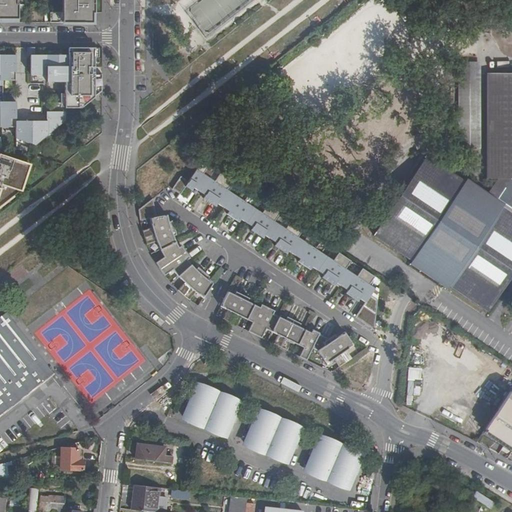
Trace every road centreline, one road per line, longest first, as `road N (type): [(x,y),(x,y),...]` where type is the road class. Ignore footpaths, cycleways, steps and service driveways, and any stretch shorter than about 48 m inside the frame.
road 1 (unclassified): [(195,328),(152,293),(122,243),(116,216),(127,39)]
road 2 (residential): [(234,251),(389,351),(371,412)]
road 3 (residential): [(195,328),(161,382),(117,414),(102,511)]
road 4 (unclassified): [(195,328),(371,412)]
road 5 (unclassified): [(393,426),(511,482)]
road 6 (residential): [(0,39),(127,39)]
